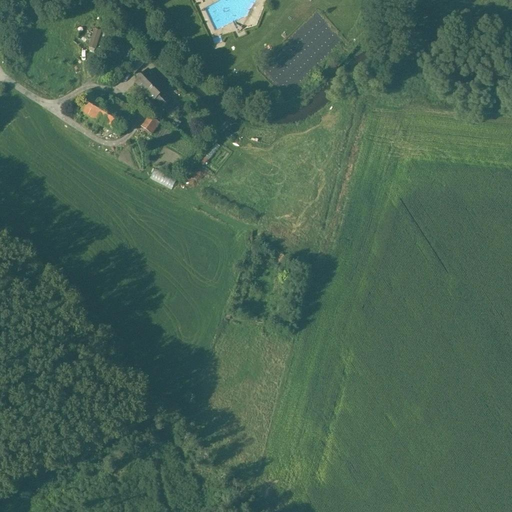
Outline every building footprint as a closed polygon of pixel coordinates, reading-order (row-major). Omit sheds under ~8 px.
[(138,60),(128,69),(134,74),(143,65),(138,60)] [(166,89),(148,70),(135,83),(138,86),(150,98),(153,101),(163,92),(166,89)] [(163,92),(153,101),(160,109),(161,108),(170,99),(163,92)] [(91,94),(80,113),(97,123),(108,104),(91,94)] [(134,111),(112,98),(108,104),(130,118),(134,111)] [(153,101),(150,98),(147,101),(160,114),(163,111),(161,108),(160,109),(153,101)] [(130,118),(108,104),(97,123),(118,136),(119,136),(119,135),(129,118),(130,118)] [(158,125),(147,117),(140,127),(150,135),(158,125)] [(150,176),(171,188),(177,179),(156,167),(150,176)] [(247,258),(253,260),(257,251),(251,248),(247,258)] [(278,253),(274,260),(283,266),(288,259),(278,253)]
